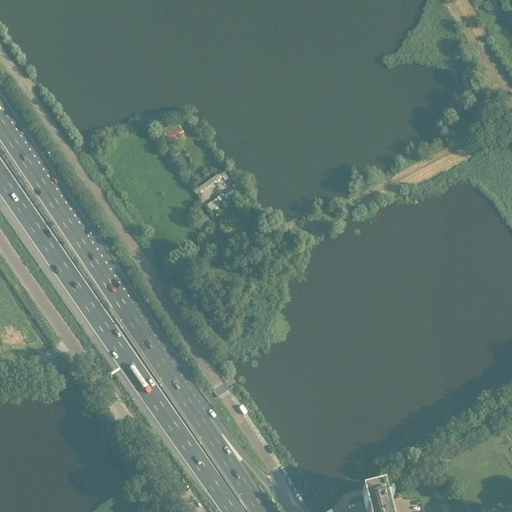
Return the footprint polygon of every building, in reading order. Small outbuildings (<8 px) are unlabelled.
[(168,142),(188,131),(185,127),(181,130),(177,122),(166,128),(167,129),(168,131),(163,133),(168,142)] [(188,167),(178,152),(173,156),(183,170),(188,167)] [(224,170),(196,189),(199,193),(214,183),(216,185),(220,182),(219,180),(222,177),(227,184),(231,181),(224,170)] [(221,204),(239,192),(236,187),(226,194),(227,195),(218,200),(221,204)] [(216,200),(206,207),(210,213),(214,210),(216,213),(221,209),(222,208),(216,200)] [(198,219),(203,227),(210,222),(205,215),(198,219)] [(383,490),(362,495),(363,502),(364,502),(365,508),(366,511),(388,511),(388,508),(388,507),(386,502),(385,497),(385,496),(383,490)]
